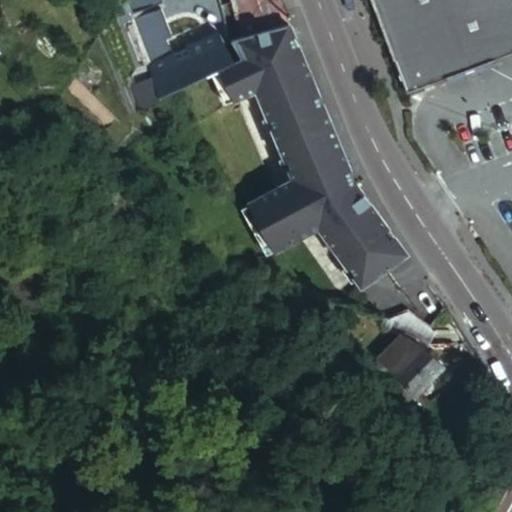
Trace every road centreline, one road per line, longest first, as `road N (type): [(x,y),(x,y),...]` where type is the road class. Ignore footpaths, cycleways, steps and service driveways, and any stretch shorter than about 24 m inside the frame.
road 1 (tertiary): [(317,0),(375,147),(511,360)]
road 2 (unclassified): [(0,264),(25,288),(60,369),(84,511)]
